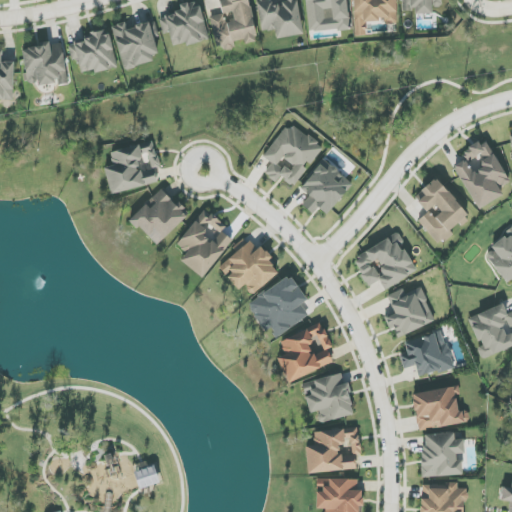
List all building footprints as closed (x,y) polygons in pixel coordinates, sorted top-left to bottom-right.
[(210,17),(217,51),(235,47),(234,42),(244,40),(245,44),(257,42),(248,0),(219,0),(222,15),(210,17)] [(257,4),(262,32),(275,30),(277,39),(303,34),(297,0),(255,0),(257,4)] [(348,0),(305,0),(308,32),(350,30),(348,0)] [(353,0),(355,36),(367,36),(366,22),(384,22),(384,25),(396,24),(395,0),(353,0)] [(401,0),(402,12),(416,11),(416,14),(432,14),(432,7),(442,7),(441,0),(401,0)] [(208,40),(199,1),(180,6),(181,13),(159,18),(163,34),(170,33),(173,48),(208,40)] [(159,37),(155,21),(129,28),(127,22),(112,27),(124,69),(159,59),(154,38),(159,37)] [(117,67),(109,31),(86,36),(87,42),(68,46),(72,61),(78,60),(81,75),(117,67)] [(62,43),(23,48),(28,84),(37,83),(38,86),(58,83),(59,85),(67,84),(62,43)] [(14,62),(2,62),(3,50),(0,49),(0,99),(13,100),(14,62)] [(264,158),(272,164),(264,174),(276,183),(280,177),(293,186),(309,164),(311,165),(323,147),(289,123),(264,158)] [(477,210),(504,196),(499,188),(509,183),(486,139),(459,153),(463,162),(454,166),(477,210)] [(158,184),(154,168),(159,167),(154,143),(110,152),(114,166),(105,168),(111,194),(158,184)] [(353,181),(322,159),(301,189),(310,196),(303,206),(313,214),(318,208),(328,216),(353,181)] [(468,215),(437,179),(415,198),(427,212),(435,205),(441,213),(434,219),(429,212),(418,221),(440,246),(453,234),(450,230),(468,215)] [(189,216),(165,190),(147,206),(146,205),(131,219),(155,246),(189,216)] [(177,245),(187,253),(181,261),(203,278),(232,240),(222,232),(226,226),(205,209),(177,245)] [(506,285),(511,281),(511,230),(490,245),(493,250),(486,255),(506,285)] [(417,273),(397,234),(353,258),(369,287),(380,281),(384,290),(417,273)] [(281,273),(260,246),(254,250),(246,239),(233,249),(237,253),(219,267),(226,276),(227,275),(238,291),(244,286),(251,295),(281,273)] [(307,301),(290,276),(247,304),(265,332),(271,328),(276,338),(309,316),(301,305),(307,301)] [(395,339),(435,322),(421,288),(405,294),(403,289),(387,296),(394,313),(386,317),(395,339)] [(481,358),(511,347),(511,312),(507,314),(504,306),(469,317),(479,347),(478,348),(481,358)] [(289,383),(333,362),(327,350),(333,348),(321,323),(280,342),(286,355),(278,359),(289,383)] [(404,342),(407,352),(399,353),(403,369),(416,366),(419,378),(454,369),(444,331),(404,342)] [(353,416),(345,374),(314,380),(314,383),(309,384),(311,396),(306,397),(309,413),(318,412),(320,423),(353,416)] [(412,394),(419,431),(470,422),(468,410),(458,412),(455,395),(460,394),(459,386),(412,394)] [(356,469),(355,456),(361,455),(358,428),(314,433),(315,446),(305,447),(308,474),(356,469)] [(461,475),(460,454),(465,454),(464,439),(454,440),(454,433),(421,435),(423,477),(461,475)] [(139,489),(159,484),(155,467),(135,471),(139,489)] [(358,480),(317,479),(317,490),(317,509),(323,509),(323,511),(358,511),(358,508),(363,508),(363,491),(358,491),(358,480)] [(465,511),(466,488),(457,488),(457,484),(422,484),(422,511),(465,511)] [(511,511),(511,486),(511,489),(503,487),(501,500),(510,502),(508,511),(511,511)]
